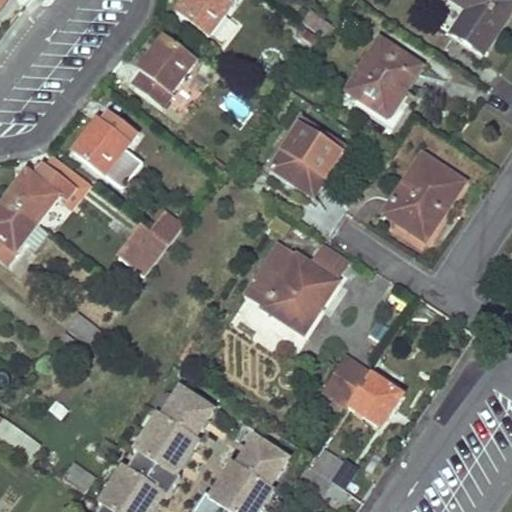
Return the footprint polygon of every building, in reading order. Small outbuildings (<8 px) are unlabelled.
[(187,0),(177,13),(208,37),(232,8),(233,9),(239,0),(187,0)] [(511,12),(511,0),(447,0),(467,14),(452,37),(482,58),(511,12)] [(312,14),(301,26),(323,42),(333,30),(312,14)] [(169,94),(194,64),(163,41),(147,61),(152,65),(145,75),(142,74),(134,85),(162,108),(172,96),(169,94)] [(420,69),(380,43),(346,93),(382,116),(399,89),(405,92),(420,69)] [(399,89),(382,116),(391,121),(409,94),(405,92),(399,89)] [(89,133),(74,153),(105,177),(137,136),(108,114),(100,125),(103,128),(95,138),(89,133)] [(303,124),(271,172),(314,198),(345,149),(303,124)] [(422,158),(384,216),(425,244),(463,184),(422,158)] [(42,168),(35,164),(26,176),(33,180),(42,168)] [(75,192),(42,168),(33,180),(26,176),(0,208),(0,261),(7,267),(25,244),(37,253),(49,236),(37,227),(58,201),(64,206),(75,192)] [(144,229),(120,260),(142,277),(166,247),(168,249),(180,233),(165,222),(154,237),(144,229)] [(295,256),(261,308),(304,337),(322,311),(316,307),(333,280),(295,256)] [(333,280),(316,307),(322,311),(339,284),(333,280)] [(98,332),(78,318),(68,331),(88,346),(98,332)] [(64,335),(56,346),(76,361),(84,350),(64,335)] [(368,375),(344,359),(322,392),(347,409),(368,375)] [(368,375),(347,409),(377,428),(390,408),(393,410),(402,397),(368,375)] [(211,411),(177,389),(159,417),(155,415),(131,452),(135,455),(125,470),(121,467),(96,504),(101,507),(97,511),(150,511),(161,496),(165,500),(178,479),(174,477),(197,442),(193,439),(211,411)] [(40,449),(5,424),(0,430),(0,437),(31,461),(40,449)] [(285,461),(253,440),(235,466),(231,463),(208,498),(204,496),(193,511),(256,511),(270,491),(267,489),(285,461)] [(311,470),(331,484),(345,466),(324,451),(311,470)] [(92,476),(75,464),(62,482),(79,493),(92,476)] [(298,489),(319,503),(331,484),(311,470),(298,489)]
